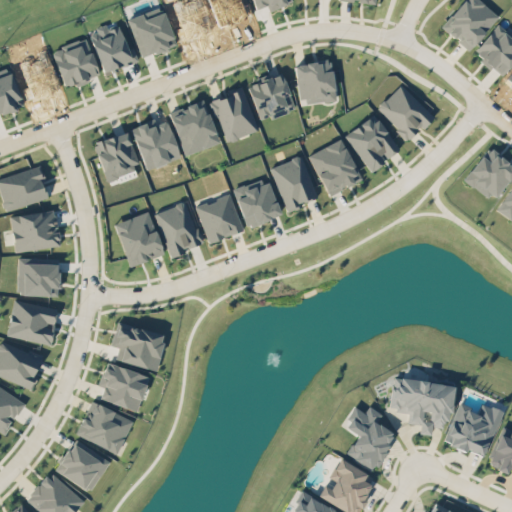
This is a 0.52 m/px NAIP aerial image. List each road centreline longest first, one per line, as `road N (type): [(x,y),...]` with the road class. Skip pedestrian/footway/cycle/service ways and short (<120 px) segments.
road 1 (residential): [(511,127),(401,41),(319,29),(282,34),(0,144)]
road 2 (residential): [(90,298),(179,286),(367,209),(440,153),(482,101)]
road 3 (residential): [(0,481),(38,441),(67,387),(90,298),(83,198),(56,122)]
